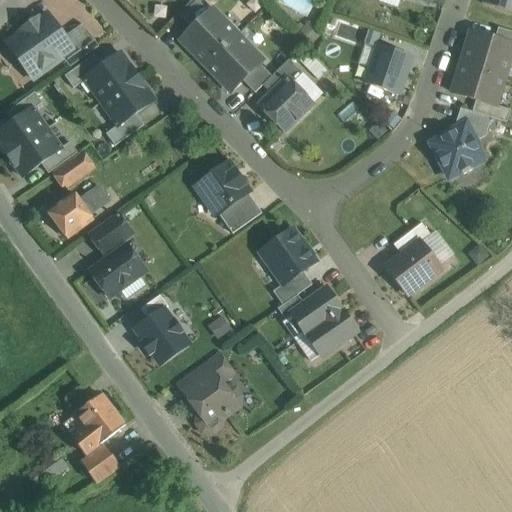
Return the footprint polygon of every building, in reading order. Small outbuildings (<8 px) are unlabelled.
[(210,13),(197,1),(180,17),(193,30),(210,13)] [(193,30),(181,41),(206,67),(238,36),(213,11),(210,13),(193,30)] [(49,15),(7,45),(9,47),(15,42),(22,52),(20,63),(33,81),(63,59),(74,51),(65,38),(57,37),(58,29),(49,15)] [(99,48),(83,25),(65,38),(74,51),(63,59),(70,69),(99,48)] [(511,32),(498,29),(495,40),(511,45),(511,32)] [(511,45),(495,40),(472,33),(463,64),(505,77),(511,52),(511,45)] [(238,36),(206,67),(231,93),(243,82),(260,65),(263,62),(238,36)] [(362,84),(402,98),(417,57),(377,42),(362,84)] [(140,114),(158,103),(124,51),(101,65),(96,56),(74,71),(112,129),(108,132),(116,145),(147,125),(140,114)] [(302,75),(289,62),(272,78),(263,87),(271,95),(288,79),(293,85),(302,75)] [(505,77),(463,64),(453,94),(476,101),(495,107),(496,106),(505,77)] [(260,65),(243,82),(255,94),(263,87),(272,78),(260,65)] [(271,95),(259,107),(284,133),(313,105),(293,85),(288,79),(271,95)] [(63,145),(35,100),(0,121),(0,148),(22,184),(77,151),(71,141),(63,145)] [(495,107),(476,101),(473,113),(491,119),(507,123),(511,111),(496,106),(495,107)] [(473,113),(461,109),(455,127),(457,131),(465,127),(474,143),(485,138),(491,119),(473,113)] [(457,131),(431,145),(449,180),(461,173),(463,176),(473,171),(472,168),(484,161),(474,143),(465,127),(457,131)] [(83,155),(54,175),(65,190),(94,169),(83,155)] [(229,164),(196,187),(217,217),(219,216),(248,195),(250,193),(229,164)] [(99,188),(80,202),(90,216),(110,203),(99,188)] [(75,195),(49,214),(67,240),(93,221),(90,216),(80,202),(75,195)] [(248,195),(219,216),(233,235),(262,214),(248,195)] [(119,216),(90,237),(104,256),(133,235),(119,216)] [(422,224),(393,246),(402,257),(421,242),(422,243),(431,236),(422,224)] [(316,263),(293,231),(261,254),(283,286),(284,286),(303,273),(316,263)] [(90,266),(103,258),(91,239),(78,247),(90,266)] [(402,257),(386,269),(407,296),(442,269),(422,243),(421,242),(402,257)] [(127,247),(91,273),(110,299),(146,273),(127,247)] [(303,273),(284,286),(283,286),(273,293),(283,306),(298,296),(312,286),(303,273)] [(305,306),(291,315),(292,316),(306,336),(342,311),(327,290),(305,306)] [(283,306),(278,310),(285,321),(292,316),(291,315),(305,306),(298,296),(283,306)] [(150,319),(133,328),(158,369),(194,347),(165,299),(145,311),(150,319)] [(342,311),(306,336),(321,357),(357,332),(342,311)] [(233,375),(220,357),(199,372),(206,382),(215,375),(221,383),(233,375)] [(221,383),(215,375),(206,382),(186,397),(201,416),(199,425),(204,432),(213,433),(220,428),(221,420),(231,412),(238,407),(239,399),(234,392),(226,391),(223,386),(221,383)] [(102,396),(77,416),(86,428),(72,439),(86,457),(125,427),(102,396)] [(105,448),(82,464),(97,485),(120,468),(105,448)] [(58,454),(27,477),(35,488),(48,478),(50,481),(68,468),(58,454)]
